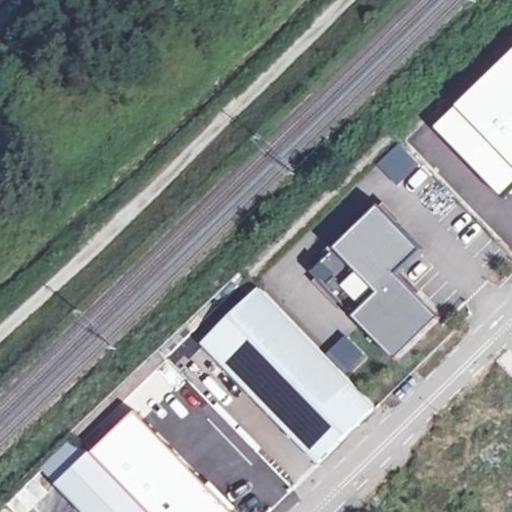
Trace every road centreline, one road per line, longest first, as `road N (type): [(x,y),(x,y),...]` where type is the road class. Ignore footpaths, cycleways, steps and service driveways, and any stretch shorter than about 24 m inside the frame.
road 1 (track): [(0,342),(352,0)]
road 2 (unclassified): [(511,306),(298,511)]
